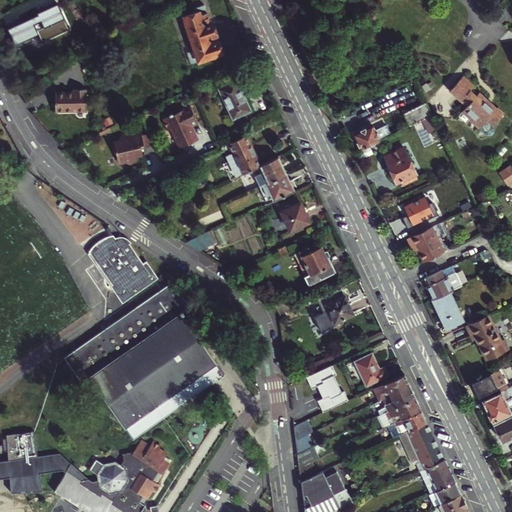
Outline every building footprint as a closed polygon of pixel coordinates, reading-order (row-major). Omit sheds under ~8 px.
[(39,32),(42,39),(70,28),(59,3),(6,24),(13,42),(39,32)] [(202,10),(183,17),(193,44),(185,46),(191,63),(201,59),(204,61),(210,59),(210,56),(223,52),(222,50),(223,47),(222,44),(220,44),(214,23),(211,24),(208,14),(203,15),(202,10)] [(95,50),(80,61),(84,67),(99,56),(95,50)] [(486,98),(480,92),(477,95),(470,90),(474,86),(463,76),(449,91),(466,106),(463,109),(472,118),(470,120),(478,128),(479,128),(486,135),(490,134),(493,131),(493,127),(492,126),(504,113),(497,107),(497,108),(492,103),(490,105),(484,100),(486,98)] [(236,80),(219,89),(233,118),(250,110),(236,80)] [(345,88),(335,92),(339,101),(349,97),(345,88)] [(72,92),(55,92),(56,111),(87,111),(87,89),(72,89),(72,92)] [(410,125),(431,115),(425,103),(404,113),(410,125)] [(168,130),(172,128),(181,148),(198,140),(191,124),(197,121),(190,106),(173,114),(172,112),(169,114),(170,115),(163,119),(168,130)] [(279,109),(252,122),(256,131),(283,118),(279,109)] [(361,149),(390,135),(386,125),(374,130),(372,126),(355,134),(361,149)] [(118,138),(113,138),(116,160),(123,159),(128,163),(134,155),(141,154),(140,144),(143,144),(141,128),(127,130),(128,135),(123,131),(118,138)] [(460,136),(457,130),(448,134),(451,140),(460,136)] [(246,135),(229,143),(243,173),(256,167),(260,165),(246,135)] [(369,147),(356,153),(359,160),(372,153),(369,147)] [(405,148),(385,157),(396,181),(399,180),(402,185),(419,177),(405,148)] [(278,156),(260,165),(256,167),(262,179),(266,177),(269,182),(286,174),(278,156)] [(492,177),(499,174),(498,172),(499,172),(495,164),(488,167),(492,177)] [(511,169),(510,167),(499,172),(498,172),(499,174),(504,184),(511,180),(511,169)] [(294,191),(286,174),(269,182),(262,185),(267,196),(271,194),(274,200),(294,191)] [(409,213),(404,215),(407,225),(437,215),(430,194),(405,203),(409,213)] [(300,203),(282,211),(290,229),(308,221),(300,203)] [(432,226),(408,238),(412,248),(416,246),(424,262),(444,252),(438,240),(441,238),(438,231),(435,233),(432,226)] [(211,230),(185,242),(198,251),(216,243),(211,230)] [(185,231),(182,234),(187,240),(191,236),(185,231)] [(132,242),(127,239),(123,238),(121,238),(117,238),(114,235),(102,239),(96,242),(91,246),(89,247),(82,256),(105,289),(103,290),(115,307),(158,278),(146,260),(143,262),(130,243),(132,242)] [(320,246),(301,255),(309,272),(305,274),(308,282),(334,269),(327,254),(325,255),(320,246)] [(446,276),(443,269),(425,278),(428,284),(427,286),(433,299),(450,291),(462,285),(456,272),(446,276)] [(173,283),(81,347),(96,369),(188,306),(173,283)] [(340,286),(317,297),(320,305),(316,307),(322,319),(326,317),(329,324),(353,313),(340,286)] [(450,291),(433,299),(443,320),(447,328),(450,326),(463,320),(450,291)] [(288,296),(274,303),(280,315),(294,309),(288,296)] [(188,306),(96,369),(81,347),(65,358),(88,391),(96,385),(133,438),(225,374),(188,321),(195,316),(188,306)] [(489,314),(465,326),(469,336),(471,336),(473,340),(477,339),(487,360),(509,349),(504,339),(501,340),(489,314)] [(372,353),(350,363),(358,379),(363,377),(366,385),(388,375),(383,366),(379,368),(372,353)] [(339,403),(348,399),(344,390),(341,392),(333,375),(336,374),(331,365),(306,377),(312,389),(317,386),(318,388),(319,388),(322,395),(321,396),(322,397),(317,400),(322,411),(339,403)] [(501,369),(473,382),(479,396),(498,387),(499,391),(509,387),(501,369)] [(403,373),(372,387),(378,400),(394,393),(410,386),(403,373)] [(511,396),(511,386),(511,385),(509,387),(499,391),(483,399),(492,420),(511,410),(511,396)] [(415,397),(410,386),(394,393),(378,400),(373,403),(379,415),(415,397)] [(420,409),(415,397),(379,415),(378,415),(383,427),(420,409)] [(427,421),(420,409),(383,427),(378,429),(381,435),(390,431),(393,437),(399,434),(427,421)] [(511,413),(493,423),(503,442),(511,437),(511,413)] [(295,439),(308,434),(313,431),(306,419),(293,425),(295,439)] [(444,458),(427,421),(399,434),(413,464),(416,463),(419,470),(427,466),(444,458)] [(36,431),(7,437),(8,462),(0,462),(0,480),(10,479),(10,494),(42,492),(39,473),(62,470),(65,472),(76,478),(85,475),(62,453),(41,457),(36,431)] [(295,439),(297,453),(313,445),(308,434),(295,439)] [(160,484),(158,483),(172,461),(167,457),(169,454),(161,449),(162,447),(155,442),(152,447),(142,440),(134,451),(124,467),(121,464),(117,461),(104,463),(97,458),(90,469),(97,474),(90,479),(85,475),(76,478),(65,472),(53,491),(86,511),(141,511),(146,505),(144,504),(153,491),(155,492),(160,484)] [(297,453),(299,466),(312,460),(319,457),(313,445),(297,453)] [(124,467),(134,451),(124,452),(124,459),(121,464),(124,467)] [(455,481),(444,458),(427,466),(437,489),(455,481)] [(299,466),(300,481),(318,473),(312,460),(299,466)] [(304,508),(334,494),(325,477),(322,471),(318,473),(300,481),(304,508)] [(325,477),(334,494),(346,489),(337,471),(325,477)] [(461,494),(455,481),(437,489),(430,493),(436,505),(439,504),(461,494)] [(305,511),(330,511),(352,502),(346,489),(334,494),(304,508),(305,511)] [(469,511),(461,494),(439,504),(442,511),(469,511)]
